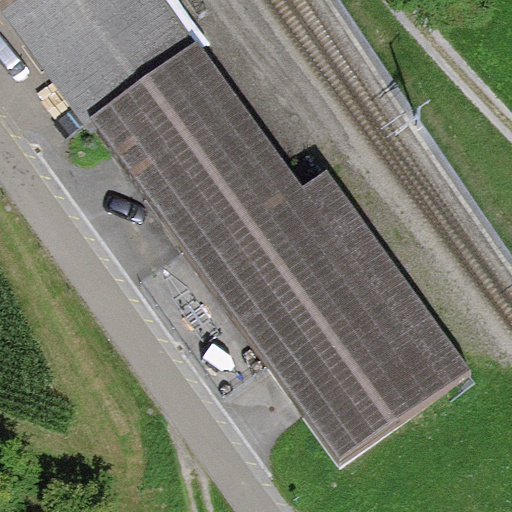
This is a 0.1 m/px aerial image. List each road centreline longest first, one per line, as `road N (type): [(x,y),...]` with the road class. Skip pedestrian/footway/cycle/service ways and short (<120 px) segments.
road 1 (residential): [(261,511),(0,149)]
road 2 (track): [(511,132),(395,0)]
